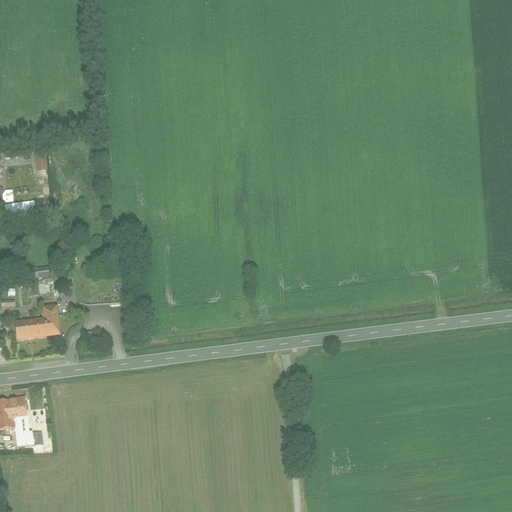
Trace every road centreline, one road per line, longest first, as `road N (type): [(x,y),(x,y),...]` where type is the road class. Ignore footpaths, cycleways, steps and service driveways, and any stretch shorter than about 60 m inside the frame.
road 1 (tertiary): [(0,381),(511,319)]
road 2 (track): [(285,345),(296,511)]
